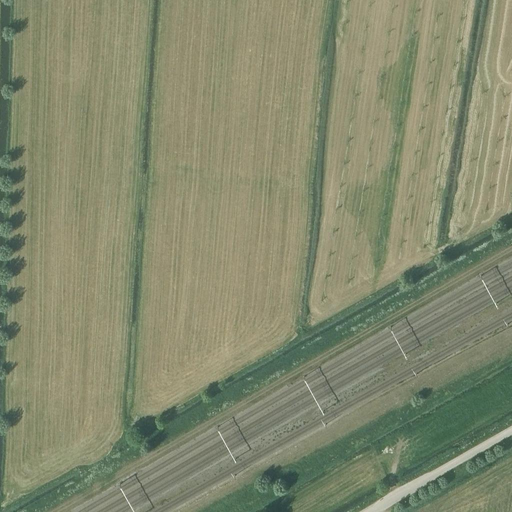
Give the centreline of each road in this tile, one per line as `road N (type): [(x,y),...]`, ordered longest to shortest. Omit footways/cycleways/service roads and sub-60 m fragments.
road 1 (track): [(511,388),(397,454),(391,480),(398,495)]
road 2 (unclassified): [(369,511),(511,431)]
